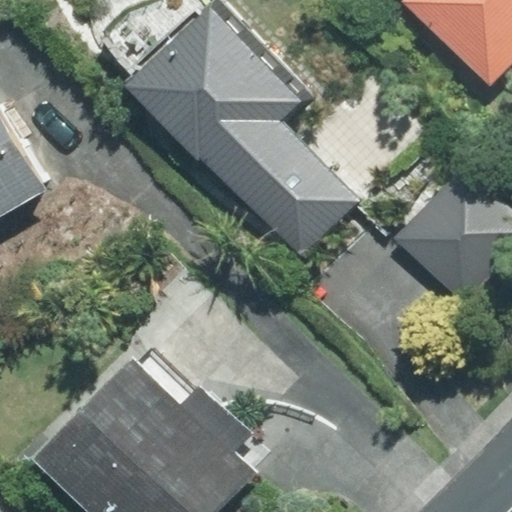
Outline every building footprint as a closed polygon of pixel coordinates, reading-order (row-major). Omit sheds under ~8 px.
[(217,147),(309,251),(371,196),(298,113),(321,93),(238,0),(229,0),(147,73),(214,149),(217,147)] [(511,0),(422,0),(500,79),(511,66),(511,0)] [(0,217),(58,184),(0,83),(0,217)] [(511,191),(479,159),(407,231),(471,297),(511,256),(511,191)] [(105,511),(220,511),(265,468),(146,349),(44,450),(105,511)]
